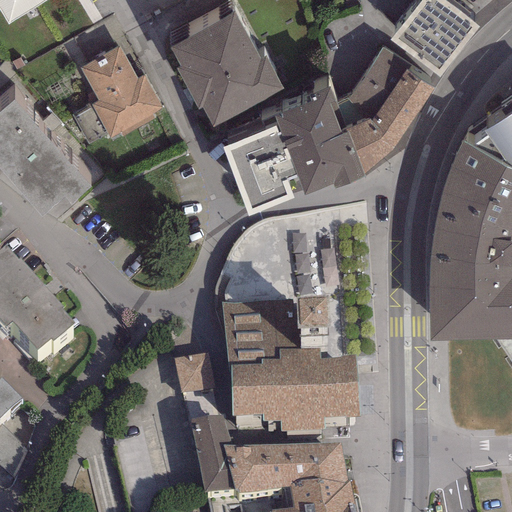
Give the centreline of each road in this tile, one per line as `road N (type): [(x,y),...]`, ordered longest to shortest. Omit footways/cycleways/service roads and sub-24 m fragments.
road 1 (residential): [(200,288),(235,439),(408,438)]
road 2 (residential): [(22,511),(40,462),(112,342),(44,232)]
road 3 (residential): [(229,237),(118,0)]
road 4 (tertiary): [(411,192),(408,438)]
road 5 (tertiary): [(511,29),(456,91),(411,192)]
road 6 (residential): [(411,192),(360,189),(263,218),(229,237)]
road 7 (residential): [(200,288),(155,308),(123,303),(44,232)]
